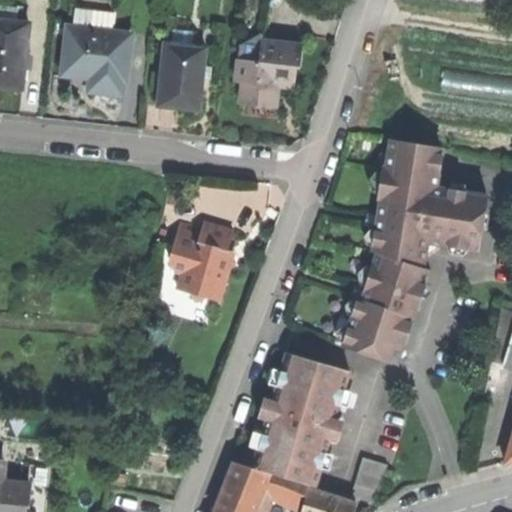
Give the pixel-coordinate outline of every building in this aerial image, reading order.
[(95,12),(93,31),(92,37),(111,39),(111,36),(114,37),(116,14),(95,12)] [(0,87),(3,88),(24,90),(31,26),(0,22),(0,87)] [(93,31),(68,28),(64,77),(92,80),(91,94),(108,95),(124,97),(127,62),(130,62),(132,38),(114,37),(111,36),(111,39),(92,37),(93,31)] [(240,46),(238,62),(252,63),(260,58),(261,48),(262,43),(265,44),(266,36),(262,36),(240,46)] [(302,47),(265,44),(262,43),(261,48),(301,52),(302,47)] [(180,110),(200,112),(206,49),(165,45),(159,108),(180,110)] [(252,107),(267,109),(270,87),(278,88),(294,90),(296,71),(299,71),(301,52),(261,48),(260,58),(252,63),(238,62),(236,84),(241,84),(239,106),(252,107)] [(511,94),(511,77),(478,78),(478,96),(511,94)] [(276,110),(278,88),(270,87),(267,109),(276,110)] [(373,250),(379,252),(428,268),(428,243),(478,252),(488,197),(435,188),(442,149),(392,140),(387,169),(384,168),(382,182),(379,200),(382,201),(373,250)] [(208,215),(186,209),(176,245),(182,257),(189,259),(185,272),(227,284),(238,244),(232,235),(238,213),(223,209),(210,205),(208,215)] [(343,346),(398,365),(414,317),(417,318),(433,270),(428,268),(379,252),(367,289),(363,300),(359,299),(343,346)] [(352,296),(359,299),(363,300),(367,289),(356,285),(354,290),(352,296)] [(266,426),(254,468),(272,473),(316,486),(350,372),(288,353),(273,401),(266,426)] [(258,423),(266,426),(273,401),(265,398),(262,411),(258,423)] [(363,457),(359,470),(385,478),(389,465),(363,457)] [(255,511),(265,490),(271,475),(272,473),(254,468),(232,461),(221,489),(212,511),(255,511)] [(0,511),(23,511),(24,506),(29,506),(31,484),(2,481),(4,463),(0,462),(0,511)] [(359,470),(355,483),(381,491),(385,478),(359,470)] [(265,490),(279,495),(284,480),(271,475),(265,490)] [(279,495),(291,499),(296,484),(284,480),(279,495)] [(351,497),(377,504),(381,491),(355,483),(351,497)] [(289,505),(304,511),(311,489),(296,484),(291,499),(289,505)] [(303,511),(355,511),(358,505),(311,489),(304,511),(303,511)]
